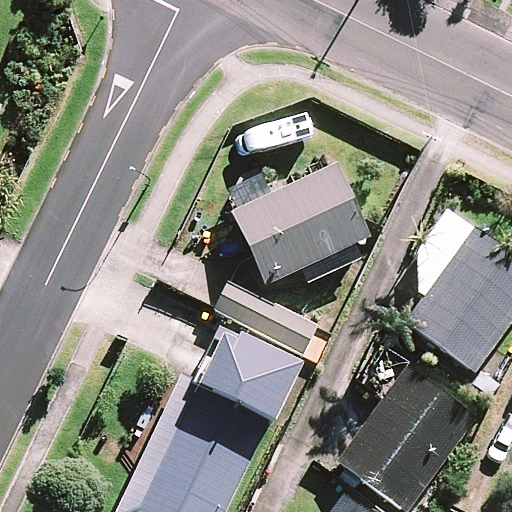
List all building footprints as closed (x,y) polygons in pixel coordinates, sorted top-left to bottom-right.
[(369,251),(332,170),(229,216),(262,289),(300,272),(304,280),(369,251)] [(511,317),(511,260),(472,231),(404,325),(471,374),(511,317)] [(309,327),(226,285),(212,313),(295,355),(309,327)] [(294,366),(216,331),(190,386),(268,422),(294,366)] [(405,511),(471,419),(404,371),(337,465),(402,511),(405,511)] [(223,511),(256,447),(169,403),(114,511),(223,511)] [(358,511),(338,498),(328,511),(358,511)]
